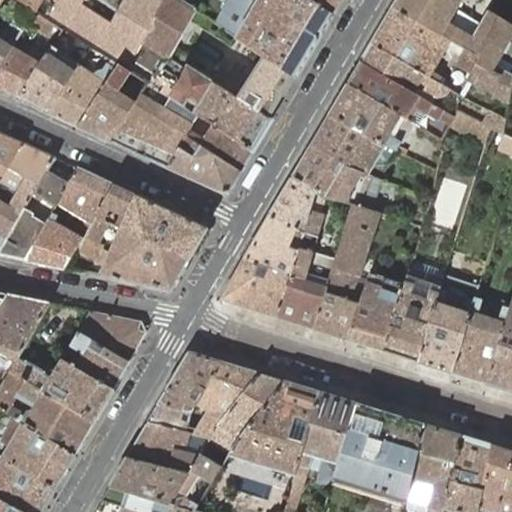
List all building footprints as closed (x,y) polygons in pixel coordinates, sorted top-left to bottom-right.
[(42,0),(18,0),(36,11),(42,0)] [(42,0),(36,11),(64,29),(81,40),(89,45),(109,58),(121,65),(143,40),(165,0),(42,0)] [(170,57),(197,10),(182,0),(165,0),(143,40),(170,57)] [(258,0),(229,0),(216,23),(237,37),(258,0)] [(317,42),(333,15),(311,0),(258,0),(237,37),(296,77),(317,42)] [(311,0),(333,15),(341,0),(311,0)] [(397,0),(384,23),(372,44),(429,77),(438,83),(442,77),(433,71),(448,47),(456,51),(460,46),(467,50),(458,63),(472,71),(467,80),(509,101),(511,83),(511,73),(496,66),(511,38),(511,25),(489,11),(474,37),(449,22),(461,0),(397,0)] [(64,29),(36,11),(27,26),(0,67),(0,90),(18,99),(41,64),(24,53),(39,29),(57,41),(64,29)] [(0,67),(27,26),(15,18),(9,27),(8,27),(7,29),(1,39),(0,38),(0,67)] [(18,99),(48,113),(81,65),(88,54),(87,53),(89,45),(81,40),(71,58),(53,46),(41,64),(18,99)] [(429,77),(372,44),(361,61),(420,96),(439,108),(441,104),(434,100),(436,97),(437,97),(438,97),(439,97),(439,96),(440,96),(441,96),(442,95),(443,95),(444,94),(445,94),(445,93),(446,92),(447,92),(447,91),(448,90),(448,89),(449,89),(438,83),(429,77)] [(121,65),(109,58),(108,58),(108,59),(108,60),(107,61),(108,62),(108,63),(108,64),(109,64),(109,65),(110,66),(102,79),(81,65),(48,113),(79,127),(121,65)] [(442,117),(451,122),(454,117),(439,108),(420,96),(361,61),(348,84),(407,119),(414,107),(428,116),(439,123),(442,117)] [(79,127),(109,140),(136,101),(120,91),(129,77),(134,80),(137,75),(121,65),(79,127)] [(272,119),(280,105),(253,89),(250,95),(239,88),(235,95),(188,66),(187,69),(170,96),(185,106),(199,115),(214,124),(254,149),(268,124),(272,119)] [(396,151),(403,155),(405,150),(399,146),(413,122),(407,119),(348,84),(330,114),(352,127),(396,151)] [(136,101),(109,140),(139,154),(169,168),(187,136),(193,125),(142,93),(136,101)] [(413,122),(421,128),(428,116),(414,107),(407,119),(413,122)] [(451,122),(448,128),(486,146),(488,137),(491,127),(484,123),(457,110),(454,117),(451,122)] [(491,127),(503,133),(505,119),(489,111),(484,123),(491,127)] [(330,114),(311,145),(347,166),(363,172),(368,174),(374,164),(375,165),(376,166),(377,166),(378,166),(379,166),(380,166),(381,166),(382,166),(383,166),(384,166),(385,165),(386,165),(387,164),(388,164),(389,163),(390,162),(390,161),(391,161),(396,151),(352,127),(330,114)] [(214,124),(199,115),(196,121),(193,125),(207,134),(214,124)] [(207,134),(193,125),(187,136),(241,172),(248,159),(254,149),(214,124),(207,134)] [(511,137),(503,133),(491,127),(488,137),(511,146),(511,137)] [(23,143),(0,132),(0,183),(1,182),(23,143)] [(229,192),(241,172),(187,136),(169,168),(225,193),(229,192)] [(55,158),(23,143),(1,182),(6,188),(10,182),(21,187),(14,199),(14,200),(13,201),(25,208),(25,207),(34,193),(46,172),(55,158)] [(363,207),(374,177),(368,174),(363,172),(347,166),(311,145),(292,178),(316,191),(316,193),(325,197),(352,204),(358,206),(363,207)] [(115,185),(78,169),(69,184),(58,203),(86,221),(83,228),(88,230),(96,216),(115,185)] [(69,184),(46,172),(34,193),(56,206),(58,203),(69,184)] [(304,231),(310,211),(316,193),(316,191),(292,178),(271,214),(304,231)] [(206,227),(115,185),(96,216),(105,220),(110,210),(121,215),(116,225),(122,228),(190,259),(200,241),(207,229),(206,227)] [(0,199),(0,249),(25,208),(13,201),(11,206),(0,199)] [(313,328),(348,339),(360,302),(370,273),(361,271),(380,213),(363,207),(358,206),(352,204),(334,260),(313,328)] [(35,213),(25,207),(25,208),(0,249),(0,253),(19,258),(26,259),(47,222),(34,216),(35,213)] [(277,317),(313,328),(334,260),(312,253),(318,236),(314,235),(321,215),(310,211),(304,231),(290,276),(277,317)] [(52,213),(47,222),(26,259),(50,264),(65,268),(75,250),(88,230),(83,228),(81,227),(78,233),(54,222),(58,216),(52,213)] [(245,258),(290,276),(304,231),(271,214),(245,258)] [(81,227),(58,216),(54,222),(78,233),(81,227)] [(105,220),(96,216),(88,230),(75,250),(97,261),(104,245),(101,243),(110,222),(105,220)] [(182,272),(190,259),(122,228),(99,275),(170,290),(172,289),(182,272)] [(265,313),(277,317),(290,276),(245,258),(221,297),(222,300),(265,313)] [(382,350),(417,361),(440,289),(440,286),(422,281),(417,295),(410,292),(417,270),(409,268),(403,282),(382,350)] [(348,339),(382,350),(403,282),(383,277),(370,273),(360,302),(348,339)] [(417,361),(452,372),(474,300),(440,289),(417,361)] [(50,302),(7,293),(0,305),(0,366),(10,372),(10,371),(22,351),(28,340),(47,307),(50,302)] [(452,372),(486,383),(511,303),(502,300),(496,319),(477,313),(481,300),(475,297),(474,300),(452,372)] [(486,383),(511,391),(511,299),(511,303),(486,383)] [(142,321),(91,311),(82,327),(79,332),(129,362),(140,344),(147,332),(142,321)] [(129,362),(79,332),(63,359),(113,389),(122,373),(129,362)] [(36,360),(22,351),(10,371),(45,392),(56,372),(47,366),(48,365),(36,358),(36,360)] [(196,404),(222,362),(204,356),(191,352),(188,353),(159,403),(191,411),(196,404)] [(45,392),(94,421),(104,404),(113,389),(63,359),(56,372),(45,392)] [(222,420),(259,374),(222,362),(196,404),(207,411),(196,429),(194,433),(211,437),(222,420)] [(0,366),(0,376),(5,379),(10,372),(0,366)] [(94,421),(45,392),(10,371),(10,372),(5,379),(0,388),(0,408),(10,414),(16,418),(76,453),(85,436),(94,421)] [(247,427),(285,382),(259,374),(222,420),(211,437),(209,440),(214,443),(222,430),(239,441),(247,427)] [(294,475),(321,393),(285,382),(247,427),(239,441),(230,455),(294,475)] [(326,505),(336,474),(358,404),(321,393),(294,475),(284,508),(282,511),(296,511),(313,454),(324,457),(316,482),(322,484),(317,501),(326,505)] [(190,432),(194,433),(196,429),(187,427),(191,411),(159,403),(153,414),(149,422),(190,432)] [(408,497),(412,479),(425,425),(358,404),(336,474),(348,477),(352,479),(408,497)] [(16,418),(10,414),(8,418),(7,417),(3,419),(0,423),(0,437),(3,438),(16,418)] [(0,437),(0,455),(55,488),(64,472),(76,453),(16,418),(3,438),(0,437)] [(189,473),(200,455),(185,451),(190,432),(149,422),(134,447),(127,457),(189,473)] [(442,511),(444,508),(461,436),(425,425),(412,479),(433,484),(426,511),(442,511)] [(222,467),(230,455),(239,441),(222,430),(214,443),(209,440),(206,445),(213,449),(209,457),(222,467)] [(476,511),(493,446),(461,436),(444,508),(462,511),(461,511),(476,511)] [(201,453),(209,457),(213,449),(206,445),(201,453)] [(511,511),(511,451),(493,446),(476,511),(511,511)] [(193,511),(194,510),(198,504),(192,500),(206,479),(211,483),(222,467),(209,457),(201,453),(200,455),(189,473),(127,457),(115,479),(110,486),(128,492),(193,511)] [(41,511),(47,502),(55,488),(0,455),(0,499),(21,511),(41,511)] [(408,497),(408,499),(428,503),(433,484),(412,479),(408,497)] [(200,511),(201,511),(194,510),(193,511),(128,492),(110,486),(101,501),(123,507),(120,511),(200,511)] [(21,511),(0,499),(0,511),(21,511)]
